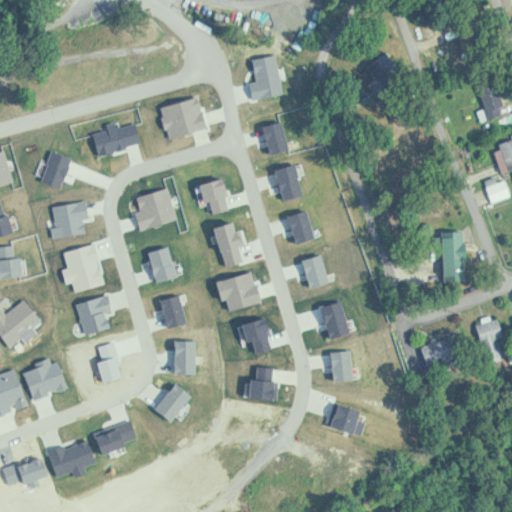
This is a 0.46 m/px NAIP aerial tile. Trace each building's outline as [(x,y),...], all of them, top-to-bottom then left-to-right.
[(488,54),(482,30),(464,35),(470,59),(488,54)] [(253,49),(247,42),(216,73),(223,80),(253,49)] [(251,58),(274,54),(287,96),(251,97),(246,82),(252,80),(251,58)] [(490,116),(507,112),(499,77),(482,81),(490,116)] [(59,105),(61,96),(55,94),(52,103),(59,105)] [(157,105),(166,139),(208,129),(194,94),(176,98),(157,105)] [(275,111),(315,104),(328,146),(287,154),(285,146),(267,150),(256,126),(278,120),(275,111)] [(85,160),(97,109),(86,106),(73,157),(85,160)] [(69,122),(75,138),(89,134),(97,154),(140,141),(133,124),(141,120),(135,107),(69,122)] [(2,154),(16,158),(24,126),(20,124),(17,136),(7,133),(2,154)] [(511,138),(502,138),(503,167),(511,167),(511,138)] [(0,186),(9,183),(13,189),(24,186),(12,140),(0,142),(0,186)] [(49,147),(45,162),(39,159),(32,171),(40,174),(37,180),(58,189),(70,156),(49,147)] [(269,167),(282,197),(301,195),(298,176),(302,173),(301,162),(295,165),(291,160),(269,167)] [(171,174),(188,230),(179,231),(174,219),(135,229),(130,209),(136,206),(134,199),(150,190),(164,186),(160,177),(171,174)] [(194,180),(197,205),(207,203),(209,215),(233,209),(221,174),(194,180)] [(489,180),(495,201),(511,196),(511,186),(509,178),(500,181),(498,177),(489,180)] [(67,198),(94,237),(103,231),(76,191),(67,198)] [(103,200),(133,234),(141,227),(110,193),(103,200)] [(194,225),(181,193),(172,197),(186,228),(194,225)] [(83,198),(45,205),(51,238),(87,231),(83,221),(83,198)] [(0,200),(9,230),(0,234),(0,200)] [(282,215),(296,245),(322,235),(318,226),(311,227),(306,208),(282,215)] [(16,244),(0,218),(0,236),(9,249),(16,244)] [(207,225),(223,266),(243,262),(237,243),(243,241),(231,218),(207,225)] [(448,231),(449,280),(471,280),(470,230),(448,231)] [(0,243),(10,238),(39,231),(46,271),(18,281),(18,274),(0,278),(0,243)] [(223,273),(203,234),(195,238),(214,277),(223,273)] [(93,241),(50,255),(61,294),(107,282),(93,241)] [(166,244),(143,247),(153,285),(178,274),(166,244)] [(298,258),(308,289),(330,281),(320,251),(298,258)] [(213,281),(216,300),(224,296),(226,310),(261,300),(248,269),(229,273),(213,281)] [(16,295),(0,271),(0,290),(7,301),(16,295)] [(156,297),(165,325),(187,324),(181,304),(186,303),(183,291),(156,297)] [(110,293),(69,301),(84,338),(109,327),(105,314),(114,311),(110,293)] [(315,301),(327,335),(351,330),(339,295),(315,301)] [(0,334),(9,345),(20,336),(28,344),(34,336),(32,327),(42,323),(22,298),(2,312),(0,308),(0,334)] [(236,317),(241,340),(249,340),(254,353),(276,345),(265,315),(236,317)] [(229,361),(239,359),(231,316),(221,318),(229,361)] [(375,327),(365,320),(350,344),(361,351),(375,327)] [(508,361),(508,321),(489,321),(489,361),(508,361)] [(139,343),(148,341),(145,327),(136,329),(139,343)] [(93,360),(99,384),(120,375),(117,354),(123,353),(116,336),(99,342),(104,354),(93,360)] [(45,341),(55,371),(64,368),(55,338),(45,341)] [(170,338),(169,369),(193,372),(195,338),(170,338)] [(427,347),(434,366),(457,358),(451,339),(427,347)] [(326,347),(328,379),(358,377),(358,366),(349,365),(348,347),(326,347)] [(56,357),(67,385),(28,401),(20,368),(34,364),(30,358),(46,354),(48,360),(56,357)] [(366,373),(361,360),(350,364),(355,377),(366,373)] [(254,363),(253,377),(241,378),(240,396),(275,399),(278,381),(270,379),(272,366),(254,363)] [(0,370),(0,413),(23,405),(10,367),(0,370)] [(171,380),(150,408),(167,420),(187,393),(171,380)] [(155,381),(146,384),(153,405),(162,402),(155,381)] [(94,434),(102,432),(90,391),(82,393),(94,434)] [(360,423),(367,416),(344,394),(338,401),(360,423)] [(334,400),(323,424),(348,433),(357,408),(334,400)] [(92,434),(99,453),(140,438),(131,416),(111,425),(92,434)] [(46,452),(56,478),(70,470),(75,477),(87,471),(83,464),(92,460),(86,438),(46,452)] [(0,467),(7,487),(25,480),(29,487),(39,484),(37,479),(45,475),(39,454),(0,467)] [(388,474),(387,465),(360,468),(361,478),(388,474)] [(69,488),(79,511),(90,511),(78,484),(69,488)]
